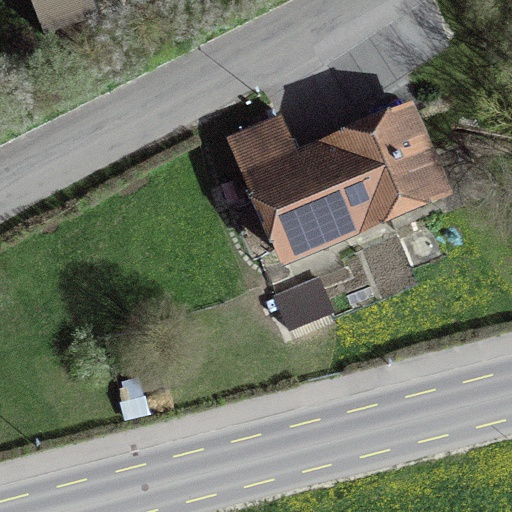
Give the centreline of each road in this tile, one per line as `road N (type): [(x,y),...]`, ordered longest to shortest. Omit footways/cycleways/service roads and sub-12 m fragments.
road 1 (primary): [(511,399),(85,511)]
road 2 (residential): [(359,0),(0,196)]
